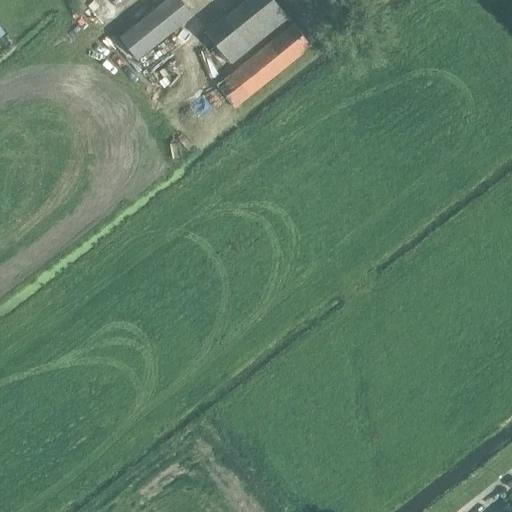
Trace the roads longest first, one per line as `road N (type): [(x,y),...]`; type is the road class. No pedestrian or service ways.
road 1 (residential): [(302,400),(61,89),(0,137)]
road 2 (residential): [(302,400),(511,233)]
road 3 (residential): [(160,511),(302,400)]
